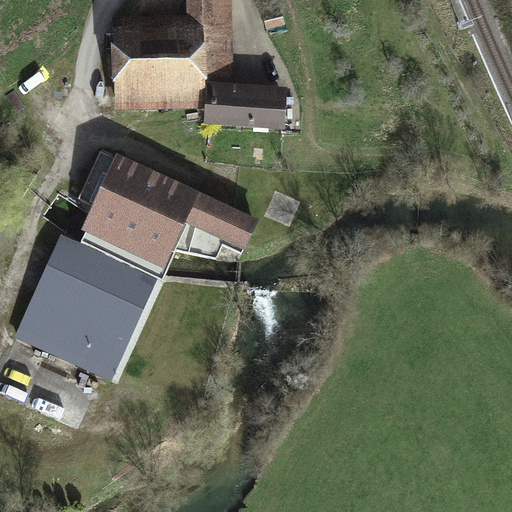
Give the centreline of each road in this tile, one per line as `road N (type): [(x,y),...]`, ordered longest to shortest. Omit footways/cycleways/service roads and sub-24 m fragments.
road 1 (track): [(90,55),(0,293)]
road 2 (unknown): [(76,93),(92,126),(208,178)]
